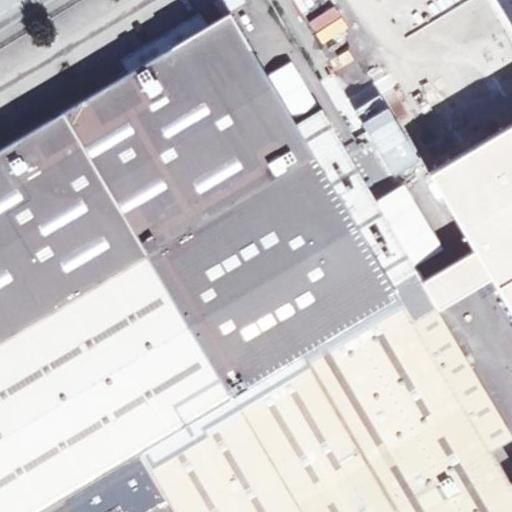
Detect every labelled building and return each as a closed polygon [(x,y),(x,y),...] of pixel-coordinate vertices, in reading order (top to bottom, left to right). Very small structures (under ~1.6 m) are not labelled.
[(216,0),(222,11),(241,0),(216,0)] [(342,0),(405,126),(494,82),(452,0),(342,0)] [(171,47),(207,26),(199,12),(163,34),(171,47)] [(0,341),(150,251),(240,396),(141,455),(166,497),(141,511),(148,511),(168,500),(175,511),(511,511),(511,487),(506,478),(497,463),(490,450),(511,437),(435,307),(412,321),(390,285),(412,271),(415,270),(335,136),(310,151),(228,13),(207,26),(171,47),(0,149),(0,341)] [(511,44),(491,53),(497,68),(511,61),(511,44)] [(511,114),(427,162),(424,164),(511,312),(511,114)] [(0,511),(141,511),(166,497),(141,455),(240,396),(150,251),(0,341),(0,511)] [(412,271),(390,285),(412,321),(435,307),(434,306),(427,294),(412,271)] [(506,478),(511,474),(511,463),(508,457),(497,463),(506,478)]
